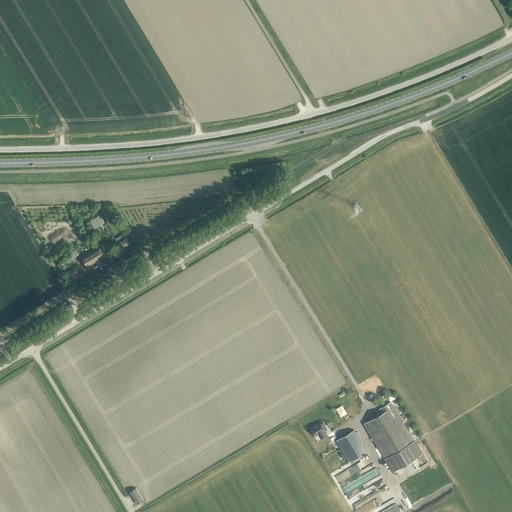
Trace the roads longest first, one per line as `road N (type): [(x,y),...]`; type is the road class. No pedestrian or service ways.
road 1 (unclassified): [(31,349),(372,142),(511,75)]
road 2 (unclassified): [(0,149),(144,143),(251,128),(369,97),(511,37)]
road 3 (primary): [(0,163),(262,140),(412,96),(511,52)]
road 4 (unclassified): [(130,511),(31,349)]
